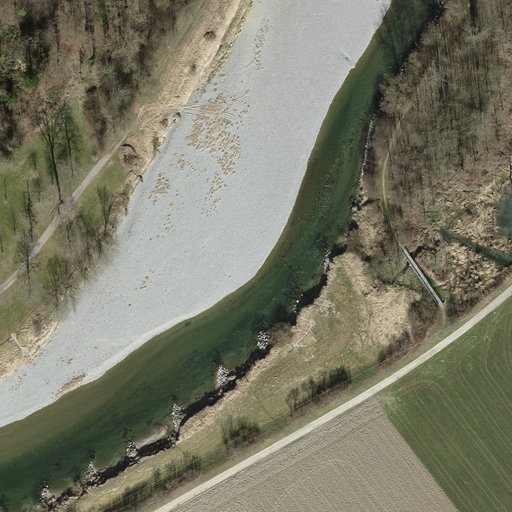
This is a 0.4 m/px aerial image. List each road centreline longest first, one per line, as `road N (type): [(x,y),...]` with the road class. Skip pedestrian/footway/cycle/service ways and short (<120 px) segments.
road 1 (track): [(161,511),(420,364),(511,291)]
road 2 (track): [(0,293),(53,233),(134,115),(199,0)]
